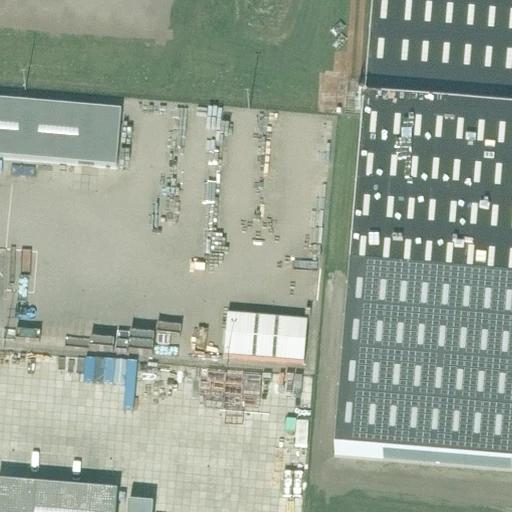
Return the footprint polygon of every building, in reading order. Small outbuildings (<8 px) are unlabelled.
[(511,0),(372,0),(350,272),(511,285),(511,0)] [(6,89),(4,117),(23,118),(24,90),(6,89)] [(30,122),(31,138),(54,137),(53,122),(30,122)] [(26,154),(25,130),(1,131),(2,155),(26,154)] [(511,285),(350,272),(334,455),(511,470),(511,285)] [(227,318),(224,358),(304,365),(308,325),(227,318)]
